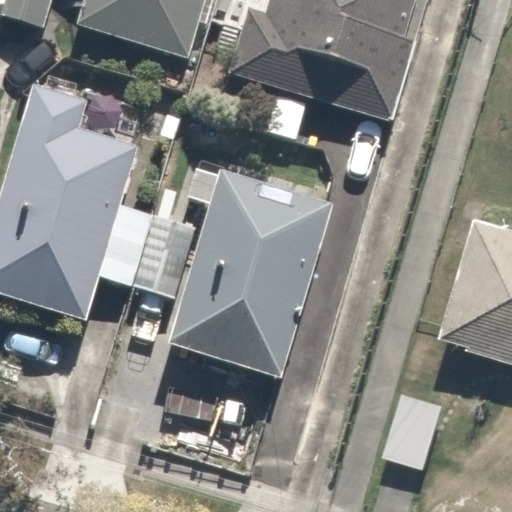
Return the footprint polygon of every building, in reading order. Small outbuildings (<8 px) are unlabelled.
[(70,0),(61,30),(195,72),(217,0),(70,0)] [(265,0),(263,8),(243,2),(221,81),(241,87),(377,125),(412,0),(265,0)] [(155,217),(123,206),(153,117),(37,78),(0,186),(0,295),(83,323),(95,287),(127,298),(155,217)] [(331,209),(222,173),(165,342),(274,378),(331,209)] [(511,215),(484,207),(443,336),(511,357),(511,215)] [(446,407),(395,396),(382,455),(433,466),(446,407)]
